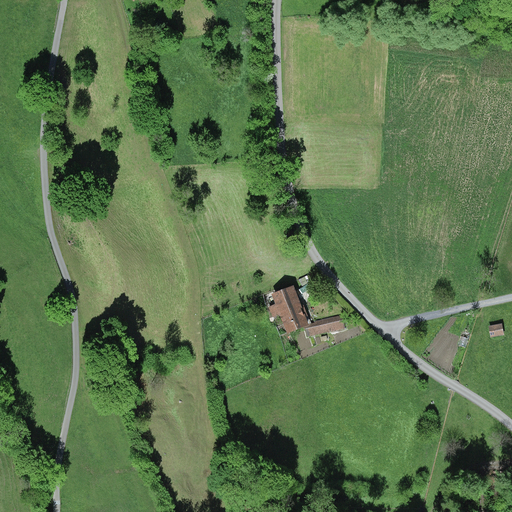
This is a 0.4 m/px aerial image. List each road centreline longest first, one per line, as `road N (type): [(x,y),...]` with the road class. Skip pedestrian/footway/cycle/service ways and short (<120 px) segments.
road 1 (track): [(64,0),(43,147),(48,217),(76,335),(57,511)]
road 2 (track): [(383,332),(300,230),(282,154),(276,0)]
road 3 (track): [(511,428),(383,332)]
road 4 (track): [(383,332),(511,297)]
